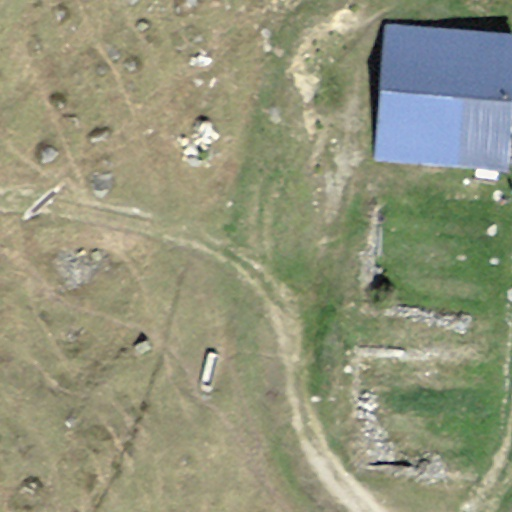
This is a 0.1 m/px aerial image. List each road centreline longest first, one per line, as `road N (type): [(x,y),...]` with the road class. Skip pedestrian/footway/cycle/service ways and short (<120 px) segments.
road 1 (track): [(407,511),(345,404),(301,269),(233,235)]
road 2 (track): [(233,235),(0,178)]
road 3 (track): [(233,235),(274,0)]
